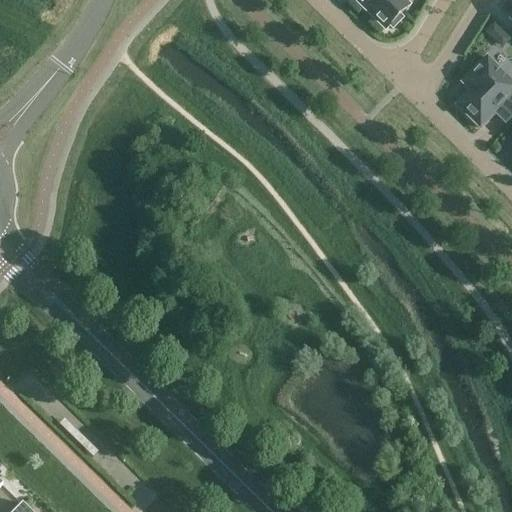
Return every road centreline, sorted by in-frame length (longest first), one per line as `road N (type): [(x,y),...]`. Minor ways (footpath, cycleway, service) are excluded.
road 1 (tertiary): [(270,511),(0,245)]
road 2 (unclassified): [(104,0),(71,63),(0,139)]
road 3 (residential): [(511,194),(411,97)]
road 4 (residential): [(411,97),(484,0)]
